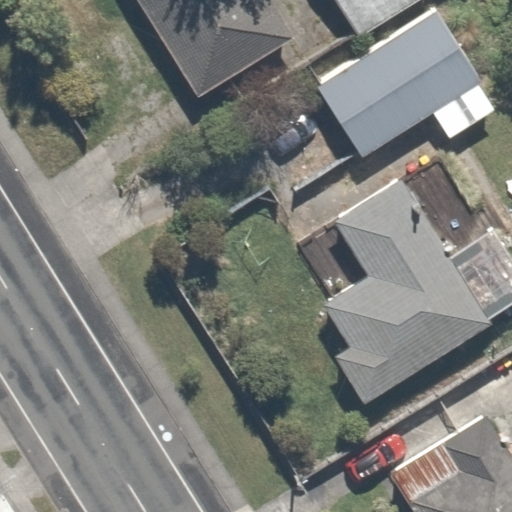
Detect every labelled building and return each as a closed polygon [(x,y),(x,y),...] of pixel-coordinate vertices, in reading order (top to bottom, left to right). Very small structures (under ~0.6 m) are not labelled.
[(125,0),(180,90),(278,31),(259,0),(125,0)] [(301,67),(309,80),(341,132),(351,149),(419,108),(435,135),(482,106),(417,0),(411,0),(309,62),(301,67)] [(329,0),(347,29),(392,0),(329,0)] [(321,210),(325,217),(358,267),(311,298),(336,337),(322,347),(354,396),(511,292),(511,263),(478,212),(432,242),(403,196),(390,204),(372,177),(321,210)] [(511,336),(503,342),(511,357),(511,336)] [(393,497),(401,511),(511,511),(511,469),(473,402),(377,458),(398,494),(393,497)]
